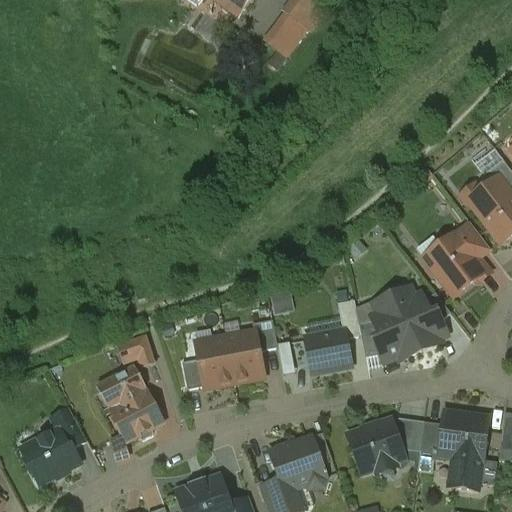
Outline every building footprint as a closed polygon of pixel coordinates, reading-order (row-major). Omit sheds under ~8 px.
[(254,0),(183,0),(197,10),(204,0),(210,0),(239,21),(254,0)] [(328,0),(293,0),(283,15),(285,17),(307,34),(310,35),(333,4),(328,0)] [(307,34),(285,17),(264,45),(286,61),(307,34)] [(511,203),(511,176),(503,165),(483,180),(490,188),(495,184),(510,204),(511,203)] [(490,188),(468,205),(500,248),(511,238),(511,206),(510,204),(495,184),(490,188)] [(469,227),(455,238),(475,264),(489,254),(469,227)] [(455,238),(437,252),(443,260),(430,270),(453,301),(478,281),(480,270),(475,264),(455,238)] [(274,315),(293,312),(290,290),(270,293),(274,315)] [(435,297),(424,306),(430,320),(436,317),(440,326),(450,318),(435,297)] [(373,319),(370,320),(373,325),(380,342),(374,345),(380,359),(383,367),(398,360),(400,365),(441,347),(439,342),(446,339),(440,326),(436,317),(430,320),(424,306),(420,298),(396,309),(373,319)] [(390,299),(369,308),(372,315),(372,316),(373,319),(396,309),(392,300),(390,300),(390,299)] [(354,305),(337,308),(342,335),(344,335),(345,343),(361,340),(359,328),(354,305)] [(272,324),(252,328),(254,335),(256,335),(259,355),(277,352),(272,324)] [(373,325),(359,328),(361,340),(365,362),(380,359),(374,345),(380,342),(373,325)] [(254,335),(225,341),(234,388),(264,382),(259,355),(256,335),(254,335)] [(342,335),(305,342),(312,378),(350,371),(345,343),(344,335),(342,335)] [(155,367),(146,339),(117,349),(124,368),(137,363),(142,371),(155,367)] [(225,341),(211,344),(207,350),(196,352),(198,363),(204,391),(204,393),(234,388),(225,341)] [(198,363),(182,367),(187,394),(204,391),(198,363)] [(134,373),(99,392),(127,446),(139,439),(142,445),(152,439),(150,434),(162,427),(134,373)] [(86,445),(69,413),(51,423),(57,435),(61,433),(72,452),(86,445)] [(489,423),(444,417),(442,429),(438,459),(444,460),(453,461),(481,465),(483,465),(489,423)] [(424,426),(399,423),(392,426),(402,454),(420,457),(424,426)] [(362,435),(347,440),(361,479),(405,463),(402,454),(392,426),(391,424),(380,428),(379,427),(361,433),(362,435)] [(442,429),(424,426),(420,457),(419,463),(444,466),(444,460),(438,459),(442,429)] [(57,435),(26,451),(35,468),(30,470),(39,488),(54,480),(56,483),(69,476),(68,473),(79,467),(72,452),(61,433),(57,435)] [(511,438),(501,437),(499,453),(511,454),(511,438)] [(311,441),(270,456),(280,485),(284,497),(295,493),(307,489),(308,491),(313,493),(323,490),(325,485),(324,483),(326,482),(311,441)] [(481,465),(453,461),(449,491),(477,495),(478,488),(481,465)] [(497,467),(483,465),(481,465),(478,488),(494,490),(497,467)] [(219,480),(176,496),(181,511),(230,511),(229,509),(219,480)] [(280,485),(263,491),(270,511),(301,511),(295,493),(284,497),(280,485)] [(249,511),(246,503),(229,509),(230,511),(249,511)]
